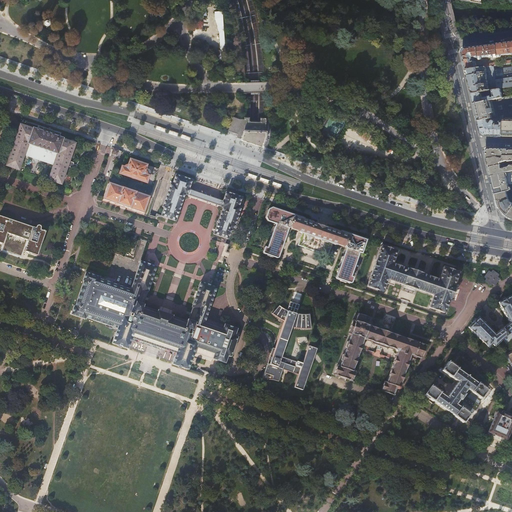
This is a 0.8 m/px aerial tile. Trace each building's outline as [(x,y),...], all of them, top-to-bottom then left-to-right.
[(217,59),(220,60),(221,59),(223,58),(224,56),(225,54),(225,52),(225,50),(222,11),(215,11),(219,33),(221,53),(215,54),(214,52),(210,55),(213,57),(215,58),(217,59)] [(51,24),(51,19),(46,17),(42,19),(42,25),(47,27),(51,24)] [(511,42),(497,44),(498,58),(501,58),(502,55),(511,54),(511,42)] [(488,45),(477,46),(478,58),(480,60),(482,60),(483,58),(494,56),(495,58),(498,58),(497,44),(488,45)] [(474,59),(478,58),(477,46),(467,48),(466,48),(464,51),(462,53),(464,60),(466,70),(477,68),(476,61),(473,61),(474,59)] [(495,66),(481,68),(477,68),(466,70),(468,77),(472,93),(483,92),(492,90),(498,89),(495,70),(495,66)] [(511,67),(495,70),(498,89),(501,89),(511,87),(511,67)] [(501,89),(498,89),(492,90),(494,97),(491,98),(491,96),(487,97),(487,95),(485,96),(485,97),(484,98),(483,92),(472,93),(474,103),(474,104),(490,100),(496,99),(503,97),(501,89)] [(490,100),(474,104),(476,113),(478,121),(489,119),(492,118),(491,114),(491,113),(493,113),(490,100)] [(489,119),(478,121),(480,131),(481,132),(483,134),(486,136),(494,136),(502,136),(503,119),(503,115),(500,116),(500,124),(495,124),(495,123),(495,122),(494,121),(493,121),(492,122),(489,121),(489,119)] [(257,144),(261,146),(265,135),(266,119),(266,118),(265,118),(264,118),(262,118),(260,117),(260,121),(257,121),(252,121),(249,121),(249,117),(248,117),(246,117),(245,117),(244,117),(244,119),(239,119),(233,117),(228,130),(238,133),(237,137),(240,138),(241,139),(245,140),(245,141),(251,143),(257,145),(257,144)] [(511,119),(503,119),(502,136),(510,136),(511,136),(511,119)] [(20,124),(6,166),(19,170),(24,155),(48,163),(53,165),(48,180),(61,184),(68,166),(75,169),(77,165),(69,162),(76,143),(62,138),(59,137),(60,133),(38,126),(37,130),(34,129),(20,124)] [(120,156),(122,151),(114,148),(112,153),(111,156),(116,157),(119,158),(120,155),(120,156)] [(504,156),(511,155),(511,148),(498,149),(490,149),(486,153),(486,156),(487,159),(497,157),(497,156),(504,156)] [(511,155),(504,156),(503,158),(497,157),(487,159),(488,163),(489,167),(501,165),(501,163),(507,161),(508,162),(511,161),(511,155)] [(109,183),(103,199),(108,201),(117,204),(123,206),(129,208),(138,211),(143,213),(149,197),(130,190),(134,179),(147,183),(151,173),(147,172),(149,166),(130,159),(129,161),(128,160),(127,163),(123,165),(122,165),(119,174),(131,178),(127,189),(122,188),(109,183)] [(501,165),(489,167),(490,173),(491,176),(505,173),(511,171),(511,165),(510,166),(510,168),(503,169),(502,169),(501,165)] [(508,183),(505,173),(491,176),(495,192),(495,194),(507,191),(510,191),(508,183)] [(189,189),(192,180),(181,177),(175,175),(172,184),(171,183),(159,215),(161,215),(161,216),(175,221),(185,195),(187,195),(204,201),(221,207),(223,208),(214,234),(226,239),(228,240),(231,231),(233,232),(241,208),(238,207),(242,198),(236,196),(237,196),(226,192),(223,201),(205,195),(189,189)] [(507,191),(495,194),(498,204),(499,206),(500,208),(501,210),(503,212),(504,214),(506,216),(508,217),(511,218),(511,219),(511,202),(510,202),(509,200),(507,191)] [(272,208),(268,209),(265,217),(267,221),(277,225),(276,227),(274,227),(267,248),(264,247),(263,252),(263,254),(267,255),(267,256),(272,258),(273,257),(276,258),(278,257),(279,253),(281,252),(282,249),(281,248),(284,241),(285,240),(286,237),(285,236),(288,228),(290,227),(291,228),(298,231),(298,232),(302,233),(298,245),(328,256),(332,244),(336,245),(336,244),(343,246),(345,246),(346,248),(343,256),(342,257),(341,260),(341,261),(339,268),(338,269),(337,271),(337,273),(336,277),(336,279),(339,280),(340,281),(345,283),(346,282),(349,283),(351,283),(353,277),(350,277),(358,254),(360,255),(365,240),(361,239),(358,236),(352,234),(349,234),(340,231),(339,232),(322,226),(303,219),(298,217),(294,216),(291,213),(285,211),(282,211),(272,208)] [(7,218),(0,215),(0,242),(3,244),(7,233),(28,240),(24,251),(37,256),(39,251),(45,232),(40,230),(41,229),(41,227),(40,226),(38,225),(37,226),(8,216),(7,218)] [(453,287),(458,273),(442,267),(438,279),(396,265),(397,261),(393,260),(396,251),(381,246),(367,286),(383,291),(386,283),(389,284),(390,280),(433,295),(429,307),(444,313),(449,298),(451,299),(453,293),(455,288),(453,287)] [(94,275),(85,272),(82,281),(83,281),(74,306),(73,306),(70,314),(81,318),(83,318),(84,319),(85,317),(117,328),(111,343),(127,349),(131,338),(154,346),(175,354),(171,364),(180,367),(188,370),(196,347),(214,354),(212,358),(225,363),(227,356),(231,357),(238,337),(234,336),(237,329),(224,324),(224,325),(205,318),(207,313),(216,288),(200,282),(191,307),(192,307),(188,320),(187,320),(186,321),(172,316),(170,315),(171,311),(166,309),(161,307),(159,311),(157,311),(142,306),(143,305),(142,304),(146,292),(147,292),(156,267),(155,266),(140,261),(131,286),(130,289),(112,283),(114,280),(106,277),(105,277),(94,273),(94,275)] [(224,283),(227,267),(219,265),(216,281),(224,283)] [(489,272),(485,277),(487,279),(485,281),(491,285),(492,282),(495,284),(499,279),(496,277),(498,275),(493,271),(491,273),(489,272)] [(478,318),(468,327),(488,347),(492,343),(494,346),(500,340),(502,339),(506,344),(511,342),(511,341),(511,299),(510,296),(498,302),(510,323),(501,329),(494,334),(478,318)] [(284,309),(279,306),(272,313),(277,317),(284,321),(275,348),(273,348),(267,364),(262,378),(269,379),(278,381),(283,369),(299,375),(294,387),(302,390),(316,349),(308,346),(302,363),(281,356),(291,327),(297,328),(304,329),(311,328),(309,314),(301,314),(296,313),(293,313),(292,313),(287,312),(284,309)] [(337,365),(334,375),(352,381),(355,371),(353,370),(363,340),(364,340),(396,350),(397,352),(387,382),(384,381),(381,391),(394,395),(396,388),(398,389),(399,388),(411,355),(421,358),(425,345),(399,336),(399,335),(393,333),(392,330),(387,329),(380,326),(377,328),(372,326),(370,326),(369,323),(371,318),(357,314),(355,321),(353,320),(348,333),(350,334),(339,366),(337,365)] [(430,386),(424,394),(434,401),(454,416),(463,422),(469,414),(460,408),(455,404),(467,388),(472,392),(481,398),(486,390),(478,384),(458,369),(448,362),(442,370),(452,377),(458,382),(452,389),(446,398),(440,393),(430,386)] [(497,412),(488,432),(506,440),(511,426),(511,418),(511,416),(507,414),(502,411),(501,414),(497,412)]
